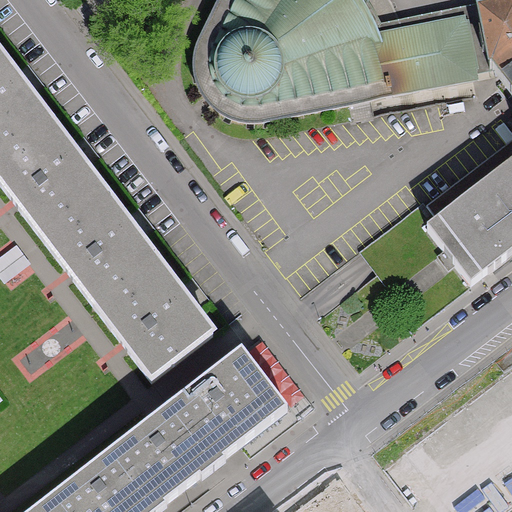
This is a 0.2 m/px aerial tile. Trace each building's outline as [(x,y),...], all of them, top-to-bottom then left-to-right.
[(229,0),(206,52),(201,79),(211,100),(227,117),(250,126),(268,126),(282,123),(488,90),(476,19),(443,24),(385,34),(367,0),(229,0)] [(511,13),(482,18),(476,19),(488,90),(494,89),(511,86),(511,13)] [(160,397),(225,347),(0,56),(0,190),(17,212),(69,280),(122,348),(160,397)] [(436,240),(478,294),(511,267),(511,180),(445,232),(436,240)] [(296,429),(247,366),(158,436),(59,511),(189,511),(199,504),(205,500),(211,495),(226,484),(296,429)] [(412,456),(450,511),(508,511),(509,511),(511,511),(511,373),(444,420),(450,429),(412,456)] [(0,429),(12,421),(0,405),(0,429)] [(374,511),(352,484),(316,511),(374,511)]
